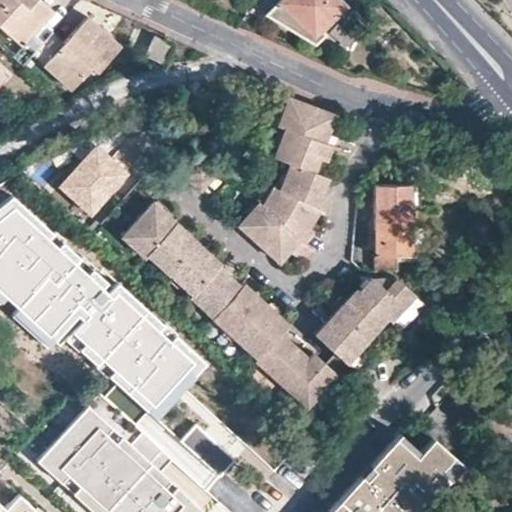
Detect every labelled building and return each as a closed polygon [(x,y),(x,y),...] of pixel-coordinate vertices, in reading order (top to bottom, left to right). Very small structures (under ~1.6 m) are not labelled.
[(0,0),(0,25),(20,43),(30,52),(50,30),(39,21),(49,10),(37,0),(0,0)] [(327,39),(318,28),(311,34),(275,0),(263,12),(321,45),(327,39)] [(275,0),(311,34),(318,28),(343,4),(338,0),(275,0)] [(85,16),(80,21),(92,31),(97,26),(85,16)] [(358,31),(343,17),(336,25),(350,38),(358,31)] [(50,30),(30,52),(70,89),(90,66),(96,72),(119,45),(97,26),(92,31),(80,21),(62,41),(50,30)] [(169,43),(150,34),(142,53),(161,61),(169,43)] [(30,52),(20,43),(17,46),(19,48),(10,56),(20,64),(30,52)] [(322,107),(299,97),(288,123),(319,135),(324,123),(329,125),(335,112),(331,111),(322,107)] [(319,151),(325,137),(319,135),(288,123),(277,152),(292,158),(306,164),(312,150),(319,151)] [(108,176),(113,181),(125,167),(122,164),(139,145),(125,131),(107,150),(100,144),(85,159),(80,155),(57,179),(87,207),(105,188),(101,184),(108,176)] [(196,152),(187,162),(185,165),(195,174),(190,179),(201,189),(218,171),(196,152)] [(316,201),(318,202),(324,187),(316,184),(322,170),(306,164),(292,158),(282,185),(316,201)] [(195,174),(185,165),(180,170),(190,179),(195,174)] [(105,188),(113,181),(108,176),(101,184),(105,188)] [(282,185),(279,183),(262,201),(302,237),(311,226),(307,223),(316,201),(282,185)] [(416,183),(371,184),(372,228),(363,228),(364,241),(372,241),(373,267),(394,267),(394,254),(409,253),(409,225),(409,205),(417,205),(416,183)] [(153,197),(145,205),(155,215),(164,206),(153,197)] [(5,200),(0,204),(0,304),(45,347),(60,335),(157,417),(205,362),(119,279),(108,290),(5,200)] [(259,200),(238,222),(258,240),(264,234),(269,238),(264,245),(279,259),(290,248),(301,259),(312,246),(302,237),(262,201),(259,200)] [(121,232),(142,251),(144,248),(166,225),(174,216),(164,206),(155,215),(145,205),(121,232)] [(185,227),(174,216),(166,225),(177,235),(185,227)] [(144,248),(167,270),(188,245),(197,236),(185,227),(177,235),(166,225),(144,248)] [(430,225),(409,225),(409,253),(431,253),(430,225)] [(258,240),(264,245),(269,238),(264,234),(258,240)] [(207,246),(197,236),(188,245),(199,255),(207,246)] [(188,245),(167,270),(189,290),(208,269),(216,260),(219,257),(207,246),(199,255),(188,245)] [(216,260),(208,269),(218,278),(227,269),(216,260)] [(189,290),(187,292),(211,313),(235,287),(240,281),(227,269),(218,278),(208,269),(189,290)] [(390,320),(415,292),(395,273),(369,273),(369,275),(373,284),(363,294),(387,317),(390,320)] [(373,284),(369,275),(357,288),(363,294),(373,284)] [(254,289),(242,278),(240,281),(235,287),(246,298),(254,289)] [(357,288),(355,286),(345,296),(353,305),(343,316),(368,338),(387,317),(363,294),(357,288)] [(235,287),(211,313),(232,333),(256,307),(264,299),(254,289),(246,298),(235,287)] [(345,296),(335,308),(343,316),(353,305),(345,296)] [(268,318),(276,310),(264,299),(256,307),(268,318)] [(278,330),(284,323),(286,318),(276,310),(268,318),(256,307),(232,333),(256,354),(270,339),(278,330)] [(335,308),(323,320),(332,328),(322,339),(346,362),(368,338),(343,316),(335,308)] [(332,328),(323,320),(313,330),(322,339),(332,328)] [(290,340),(278,330),(270,339),(281,349),(290,340)] [(306,355),(298,347),(290,340),(281,349),(270,339),(256,354),(254,356),(282,382),(306,355)] [(306,355),(282,382),(306,404),(336,371),(312,349),(306,355)] [(154,427),(200,469),(235,431),(189,389),(154,427)] [(204,511),(180,490),(173,497),(179,489),(122,437),(115,445),(113,443),(119,437),(93,413),(39,472),(65,495),(74,486),(84,495),(76,504),(84,511),(204,511)] [(419,449),(398,430),(388,441),(355,478),(346,488),(324,511),(415,511),(461,462),(432,435),(419,449)] [(54,511),(20,480),(4,497),(0,494),(0,489),(14,474),(0,460),(0,511),(54,511)]
